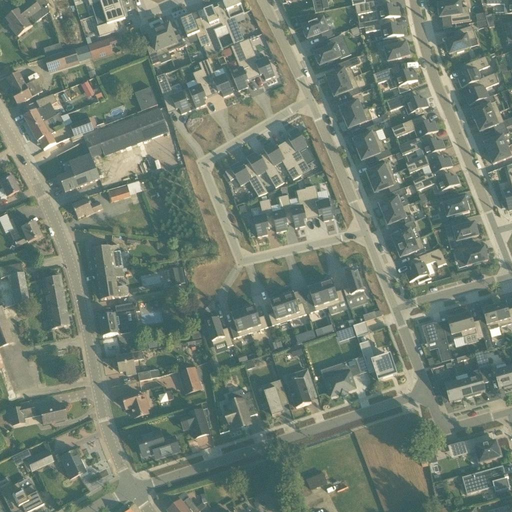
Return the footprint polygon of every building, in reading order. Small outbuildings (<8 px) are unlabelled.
[(33,0),(25,6),(27,8),(20,13),(19,11),(6,20),(14,30),(12,31),(18,38),(31,28),(41,20),(39,18),(49,10),(47,7),(49,5),(44,0),(33,0)] [(88,0),(91,7),(102,4),(105,15),(124,9),(124,8),(123,9),(120,0),(88,0)] [(228,1),(228,2),(218,6),(218,5),(217,5),(218,8),(226,28),(234,47),(240,45),(245,43),(241,35),(235,19),(244,15),(240,4),(238,0),(232,0),(229,1),(228,1)] [(355,7),(357,17),(377,13),(379,21),(379,22),(394,19),(400,18),(398,9),(392,10),(390,0),(388,0),(375,3),(365,5),(355,7)] [(487,6),(505,6),(505,16),(511,15),(511,0),(480,0),(482,6),(487,6)] [(469,9),(461,10),(460,3),(438,6),(439,9),(437,9),(438,16),(440,16),(440,19),(450,18),(452,26),(471,23),(469,9)] [(223,51),(215,32),(226,28),(218,8),(214,10),(213,8),(204,12),(204,11),(203,11),(207,20),(202,23),(201,20),(200,20),(215,55),(223,51)] [(123,9),(124,9),(105,15),(109,25),(98,29),(101,39),(121,32),(119,24),(127,21),(123,9)] [(486,22),(484,15),(476,16),(477,24),(486,22)] [(188,39),(196,35),(199,42),(202,49),(203,48),(207,57),(206,58),(207,58),(215,55),(200,20),(195,22),(193,16),(189,18),(188,16),(179,20),(183,30),(184,30),(188,39)] [(364,24),(365,29),(366,34),(381,32),(383,41),(404,37),(402,27),(396,29),(394,19),(379,22),(379,21),(373,22),(364,24)] [(307,41),(321,35),(324,42),(334,38),(332,31),(328,32),(323,20),(317,23),(317,22),(310,24),(310,25),(303,28),(304,31),(303,32),(305,38),(306,38),(307,41)] [(483,30),(488,28),(486,22),(477,24),(476,24),(478,29),(483,28),(483,30)] [(169,26),(165,28),(165,26),(158,29),(169,54),(178,50),(179,51),(185,48),(180,36),(174,38),(169,26)] [(359,28),(351,31),(353,35),(358,37),(360,36),(360,30),(359,28)] [(464,51),(470,49),(468,43),(476,40),(472,28),(453,33),(456,40),(446,43),(446,46),(445,47),(447,53),(449,53),(449,56),(457,54),(457,55),(464,53),(464,51)] [(160,64),(161,63),(159,58),(168,54),(169,54),(158,29),(152,31),(152,33),(148,34),(153,47),(147,50),(153,67),(160,64)] [(250,39),(254,49),(267,43),(263,34),(250,39)] [(318,65),(319,64),(320,67),(340,59),(348,56),(341,37),(323,44),(326,51),(317,54),(315,55),(316,58),(315,58),(318,65)] [(110,46),(108,40),(88,47),(91,54),(92,58),(112,52),(110,46)] [(245,43),(240,45),(254,80),(263,76),(266,82),(275,78),(267,58),(258,62),(249,41),(245,43)] [(388,63),(409,57),(408,54),(410,54),(408,47),(407,47),(406,45),(392,49),(390,42),(379,45),(381,52),(385,51),(388,63)] [(57,57),(64,55),(61,45),(54,47),(57,57)] [(240,45),(234,47),(231,48),(240,69),(231,73),(239,93),(248,89),(246,83),(254,80),(240,45)] [(71,68),(79,65),(79,62),(75,51),(65,54),(64,55),(57,57),(47,60),(45,61),(49,74),(71,68)] [(462,89),(468,87),(467,87),(481,81),(478,73),(490,68),(486,58),(460,69),(464,78),(458,80),(462,89)] [(339,72),(326,78),(330,88),(354,79),(350,69),(360,66),(357,59),(337,67),(339,72)] [(208,61),(199,65),(212,97),(221,93),(224,99),(233,95),(225,75),(216,79),(208,61)] [(204,101),(212,97),(199,65),(202,71),(193,75),(198,87),(188,90),(197,110),(206,106),(204,101)] [(414,73),(409,75),(405,65),(373,76),(376,86),(394,80),(400,95),(410,92),(408,85),(417,82),(414,73)] [(25,86),(19,74),(7,80),(14,93),(26,87),(25,86)] [(165,76),(157,79),(169,115),(179,111),(182,116),(191,112),(187,102),(190,101),(186,92),(174,96),(165,76)] [(467,87),(468,87),(471,96),(466,98),(469,107),(482,102),(489,99),(485,90),(497,85),(493,76),(481,81),(467,87)] [(359,89),(358,89),(354,79),(330,88),(334,99),(348,93),(350,99),(361,95),(359,89)] [(11,95),(18,107),(43,93),(36,81),(25,86),(26,87),(14,93),(11,95)] [(81,87),(85,93),(91,90),(88,83),(81,87)] [(151,89),(135,95),(141,112),(158,106),(151,89)] [(408,116),(414,114),(416,118),(424,115),(422,111),(428,109),(425,100),(419,102),(418,99),(415,92),(386,103),(390,113),(405,107),(408,116)] [(103,99),(101,93),(95,96),(98,102),(103,99)] [(24,118),(31,131),(48,121),(50,120),(47,115),(60,108),(53,96),(36,103),(40,110),(24,118)] [(475,122),(476,123),(500,114),(495,103),(496,103),(494,97),(489,99),(482,102),(485,107),(471,113),(473,116),(471,116),(474,122),(475,122)] [(344,120),(362,112),(358,102),(340,110),(344,120)] [(93,136),(84,139),(89,151),(100,146),(103,155),(105,158),(164,135),(169,133),(160,110),(155,112),(93,136)] [(362,112),(344,120),(348,131),(372,121),(368,110),(362,112)] [(504,124),(500,114),(476,123),(480,134),(493,128),(495,134),(507,129),(504,124)] [(432,135),(438,133),(434,124),(429,126),(425,117),(392,130),(395,140),(415,132),(418,140),(432,135)] [(56,145),(51,136),(55,134),(48,121),(31,131),(38,143),(39,143),(44,152),(56,145)] [(74,138),(93,131),(89,121),(71,127),(74,138)] [(378,126),(367,130),(369,136),(376,133),(380,131),(378,126)] [(484,145),(489,155),(507,148),(503,138),(509,135),(507,129),(495,134),(498,140),(484,145)] [(283,145),(302,177),(310,172),(299,153),(308,148),(297,130),(288,135),(291,140),(283,145)] [(353,142),(357,152),(380,143),(376,133),(369,136),(353,142)] [(399,148),(403,157),(422,150),(425,158),(439,152),(440,153),(445,150),(442,142),(436,144),(432,135),(418,140),(399,148)] [(381,142),(380,143),(357,152),(362,163),(386,153),(381,142)] [(274,168),(275,168),(282,163),(293,182),(302,177),(283,145),(275,150),(272,145),(263,150),(266,155),(267,155),(274,168)] [(507,148),(489,155),(493,166),(511,158),(507,148)] [(429,167),(432,175),(433,176),(447,170),(452,168),(449,159),(443,162),(440,153),(439,152),(425,158),(406,165),(410,175),(429,167)] [(258,178),(258,177),(266,173),(276,190),(285,185),(275,168),(274,168),(267,155),(266,155),(258,160),(255,155),(246,160),(250,165),(258,178)] [(95,166),(92,160),(91,156),(69,164),(72,173),(59,178),(65,194),(100,180),(95,166)] [(268,194),(258,177),(258,178),(250,165),(242,169),(239,164),(230,169),(231,170),(225,174),(231,183),(236,180),(241,188),(249,183),(258,198),(268,194)] [(371,184),(393,175),(389,165),(366,174),(371,184)] [(511,169),(507,171),(510,180),(511,187),(511,189),(503,192),(509,212),(511,211),(511,169)] [(456,177),(450,179),(447,170),(433,176),(432,175),(413,183),(417,193),(436,185),(440,194),(459,186),(456,177)] [(0,189),(2,189),(6,198),(18,193),(11,179),(10,179),(9,175),(0,179),(0,189)] [(393,175),(371,184),(375,195),(388,190),(390,195),(402,191),(397,180),(395,181),(393,175)] [(128,185),(130,196),(141,193),(139,182),(128,185)] [(111,204),(131,198),(130,197),(127,187),(108,192),(111,204)] [(306,190),(313,220),(322,217),(324,223),(334,221),(329,200),(319,203),(316,187),(311,188),(307,190),(306,190)] [(379,206),(383,216),(402,209),(398,199),(407,195),(405,189),(402,191),(390,195),(393,201),(388,203),(379,206)] [(313,220),(306,190),(305,190),(306,191),(297,193),(300,205),(291,207),(290,207),(294,224),(295,230),(305,228),(304,222),(313,220)] [(285,226),(294,224),(290,207),(291,207),(288,197),(278,199),(281,210),(272,212),(276,228),(275,229),(277,234),(286,232),(285,226)] [(468,210),(469,210),(467,203),(466,203),(465,200),(454,203),(452,197),(441,200),(443,206),(444,206),(447,219),(454,217),(455,218),(462,216),(461,215),(462,215),(469,213),(468,210)] [(94,214),(103,210),(100,203),(91,207),(87,200),(72,207),(78,220),(85,217),(86,218),(94,215),(94,214)] [(272,212),(270,201),(260,204),(263,216),(253,218),(258,239),(268,236),(266,231),(275,229),(276,228),(272,212)] [(407,207),(402,209),(383,216),(388,227),(400,222),(402,228),(403,228),(414,223),(407,207)] [(34,224),(28,226),(23,215),(9,222),(13,231),(9,233),(16,249),(27,243),(27,244),(40,238),(34,224)] [(477,227),(475,228),(475,225),(464,227),(463,221),(452,224),(457,243),(478,237),(477,234),(479,234),(477,227)] [(392,238),(396,249),(417,240),(414,230),(417,229),(414,223),(403,228),(405,233),(392,238)] [(420,239),(417,240),(396,249),(400,259),(414,254),(416,260),(427,256),(424,248),(420,239)] [(453,250),(457,263),(465,261),(467,268),(474,266),(474,267),(481,265),(481,264),(488,262),(487,259),(488,259),(486,252),(485,252),(484,249),(474,252),(472,245),(453,250)] [(93,251),(97,273),(122,270),(120,256),(118,256),(117,247),(93,251)] [(444,259),(440,250),(427,256),(416,260),(408,263),(411,270),(412,273),(406,275),(410,284),(417,281),(419,285),(431,280),(426,267),(436,263),(438,269),(446,265),(444,259)] [(0,277),(0,279),(8,278),(14,307),(28,304),(21,265),(0,268),(0,277)] [(169,271),(172,288),(181,286),(177,269),(169,271)] [(119,299),(127,297),(129,295),(128,289),(126,287),(117,288),(116,279),(124,278),(122,270),(97,273),(101,302),(119,299)] [(357,273),(345,278),(349,290),(343,291),(347,303),(365,297),(357,273)] [(46,306),(64,303),(60,278),(42,281),(46,306)] [(332,282),(320,286),(328,309),(345,303),(341,292),(336,294),(332,282)] [(311,315),(328,309),(320,286),(309,290),(312,302),(307,303),(311,315)] [(282,299),(289,322),(306,316),(303,305),(297,307),(293,295),(282,299)] [(289,322),(282,299),(270,303),(274,314),(269,316),(272,328),(289,322)] [(64,303),(46,306),(51,331),(69,327),(64,303)] [(125,315),(135,313),(134,305),(116,308),(117,316),(115,316),(99,319),(103,339),(119,336),(119,335),(130,333),(129,325),(127,325),(125,315)] [(506,305),(494,308),(500,329),(511,325),(511,310),(508,311),(506,305)] [(0,308),(0,307),(0,348),(13,344),(1,311),(4,310),(3,307),(0,308)] [(255,308),(243,312),(251,335),(268,329),(264,318),(259,320),(255,308)] [(500,329),(494,308),(482,311),(485,321),(479,322),(484,339),(485,343),(491,342),(488,332),(500,329)] [(251,335),(243,312),(232,315),(235,327),(230,329),(234,341),(251,335)] [(377,312),(370,315),(372,321),(379,319),(377,312)] [(459,318),(465,338),(477,335),(478,341),(484,339),(479,322),(473,324),(471,314),(459,318)] [(453,342),(465,338),(459,318),(447,321),(448,322),(450,331),(444,332),(448,347),(454,346),(453,342)] [(214,347),(225,343),(227,349),(234,347),(228,330),(222,332),(218,320),(206,324),(214,347)] [(353,328),(357,339),(369,335),(366,323),(353,328)] [(452,361),(444,332),(437,334),(435,324),(422,328),(424,338),(425,338),(427,345),(436,342),(442,364),(452,361)] [(324,329),(315,332),(317,338),(326,335),(324,329)] [(354,338),(351,329),(343,332),(346,341),(354,338)] [(193,341),(201,339),(200,332),(191,334),(193,341)] [(304,335),(295,338),(297,345),(307,342),(304,335)] [(375,362),(368,343),(359,346),(364,358),(369,373),(369,375),(375,373),(378,382),(381,381),(381,380),(395,375),(389,358),(375,362)] [(290,350),(292,354),(298,352),(299,356),(303,355),(300,346),(290,350)] [(133,362),(132,356),(117,359),(118,361),(116,361),(115,363),(116,367),(117,368),(119,368),(120,374),(121,374),(127,373),(128,377),(136,375),(133,362)] [(347,368),(331,373),(332,376),(333,379),(325,382),(331,398),(338,396),(340,395),(347,393),(355,390),(352,379),(361,376),(369,373),(364,358),(356,361),(346,364),(347,368)] [(477,363),(479,371),(480,375),(491,371),(490,368),(491,368),(488,359),(477,363)] [(247,372),(255,369),(253,362),(245,365),(247,372)] [(507,370),(505,364),(496,367),(491,368),(490,368),(491,371),(493,379),(496,379),(499,390),(503,388),(504,389),(503,390),(504,390),(511,388),(507,370)] [(186,396),(201,391),(195,370),(179,375),(186,396)] [(159,379),(158,371),(138,375),(139,383),(159,379)] [(291,394),(289,394),(292,402),(294,401),(296,410),(311,405),(306,389),(312,387),(307,372),(300,374),(302,380),(288,385),(291,394)] [(485,393),(483,385),(481,378),(469,382),(473,398),(482,395),(481,394),(485,393)] [(273,384),(275,390),(264,394),(272,418),(284,414),(282,407),(285,406),(283,401),(286,400),(287,400),(281,382),(273,384)] [(469,382),(458,385),(457,385),(461,399),(462,399),(465,398),(465,399),(465,400),(473,398),(469,382)] [(444,383),(437,385),(441,396),(447,394),(450,403),(454,402),(454,403),(461,402),(460,400),(462,400),(462,399),(461,399),(457,385),(458,385),(457,384),(445,387),(444,383)] [(159,403),(174,401),(172,392),(158,395),(159,403)] [(249,419),(257,416),(250,394),(243,397),(242,392),(241,392),(242,393),(229,397),(234,411),(226,414),(230,425),(234,424),(236,430),(243,427),(246,426),(247,426),(249,425),(251,425),(249,419)] [(148,415),(147,411),(150,410),(146,396),(139,398),(138,393),(122,398),(126,411),(132,409),(135,420),(148,415)] [(32,406),(29,407),(28,402),(19,404),(20,408),(8,411),(12,427),(25,424),(24,420),(41,416),(43,426),(66,421),(62,405),(39,410),(33,412),(32,406)] [(208,410),(202,411),(187,416),(191,430),(195,440),(210,435),(209,431),(211,430),(208,410)] [(180,453),(175,438),(158,444),(155,434),(137,440),(142,456),(148,454),(149,457),(155,455),(156,461),(180,453)] [(497,449),(496,443),(490,445),(488,436),(458,445),(459,445),(461,454),(469,452),(470,454),(476,453),(480,465),(480,464),(481,466),(491,463),(491,461),(502,458),(499,449),(497,449)] [(347,442),(322,450),(327,467),(343,462),(345,468),(354,465),(357,474),(365,471),(357,448),(350,450),(347,442)] [(58,464),(61,462),(70,481),(85,474),(75,452),(72,453),(70,450),(55,457),(58,464)] [(27,451),(19,455),(22,461),(30,457),(27,451)] [(26,462),(30,472),(52,462),(48,452),(26,462)] [(493,479),(491,471),(462,479),(467,497),(494,489),(495,494),(510,490),(507,480),(508,480),(508,478),(506,478),(505,476),(493,479)] [(311,492),(328,485),(323,474),(306,481),(311,492)] [(0,493),(9,511),(19,511),(23,511),(32,511),(43,507),(36,494),(32,487),(21,492),(18,484),(12,487),(7,478),(0,481),(0,493)] [(193,511),(197,509),(189,499),(183,504),(181,502),(167,511),(193,511)]
